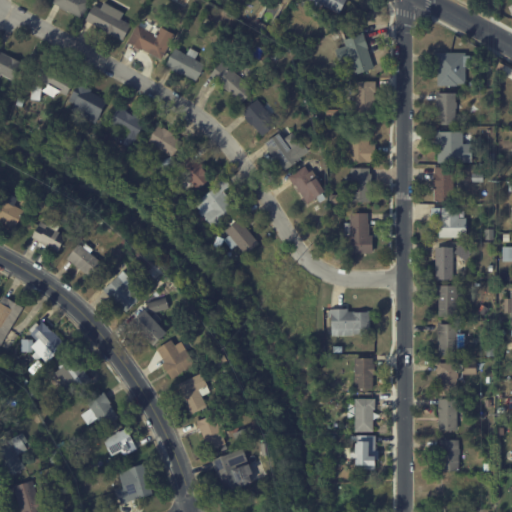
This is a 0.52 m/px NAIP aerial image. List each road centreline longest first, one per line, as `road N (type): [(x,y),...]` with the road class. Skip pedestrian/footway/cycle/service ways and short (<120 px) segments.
road 1 (residential): [(404,511),(403,0)]
road 2 (residential): [(0,5),(197,115),(324,272),(404,279)]
road 3 (tertiary): [(190,511),(173,452),(116,351),(74,305),(0,254)]
